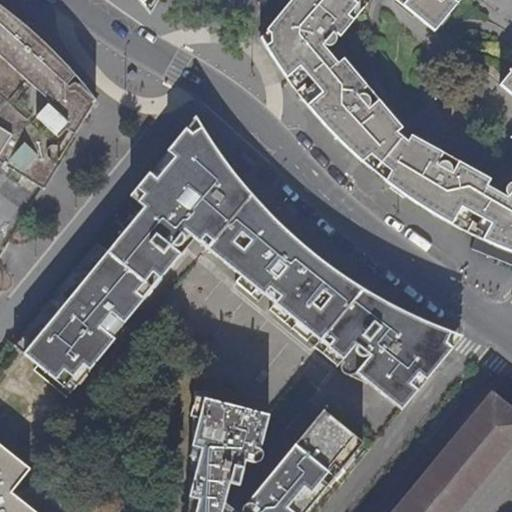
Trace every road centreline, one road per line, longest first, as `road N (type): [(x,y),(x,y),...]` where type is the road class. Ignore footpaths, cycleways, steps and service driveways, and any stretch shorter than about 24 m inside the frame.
road 1 (residential): [(73,0),(223,94),(369,234),(498,328)]
road 2 (residential): [(336,511),(498,328)]
